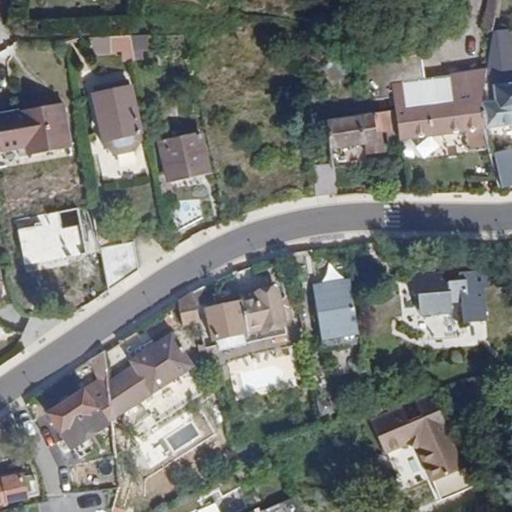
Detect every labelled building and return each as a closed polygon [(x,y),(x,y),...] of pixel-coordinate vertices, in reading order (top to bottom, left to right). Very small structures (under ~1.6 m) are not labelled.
[(511,84),(511,40),(511,29),(490,32),(482,83),(482,87),(511,84)] [(146,49),(146,34),(129,35),(132,48),(132,50),(141,50),(146,49)] [(132,48),(129,35),(96,38),(96,51),(110,50),(132,48)] [(96,51),(96,38),(78,39),(78,52),(96,51)] [(132,50),(132,48),(110,50),(110,64),(135,62),(134,60),(132,50)] [(142,60),(141,50),(132,50),(134,60),(142,60)] [(483,129),(481,118),(480,99),(482,87),(482,83),(467,84),(470,103),(429,109),(427,93),(393,97),(395,112),(397,131),(398,139),(464,131),(467,151),(488,148),(484,133),(483,129)] [(511,124),(511,84),(482,87),(480,99),(481,118),(483,129),(511,124)] [(94,104),(131,95),(130,89),(93,97),(94,104)] [(141,139),(131,95),(94,104),(104,148),(115,155),(133,151),(141,139)] [(63,113),(62,103),(44,106),(45,117),(63,113)] [(0,156),(69,145),(63,113),(45,117),(44,106),(0,113),(0,156)] [(384,154),(382,133),(397,131),(395,112),(325,121),(329,149),(364,146),(365,156),(384,154)] [(207,167),(200,134),(155,144),(163,182),(170,180),(169,175),(207,167)] [(0,164),(70,153),(69,145),(0,156),(0,164)] [(511,185),(511,148),(490,153),(500,188),(511,185)] [(331,169),(331,163),(312,165),(315,194),(335,194),(334,187),(331,169)] [(170,180),(208,172),(207,167),(169,175),(170,180)] [(348,186),(346,168),(331,169),(334,187),(348,186)] [(172,193),(170,180),(163,182),(166,195),(172,193)] [(174,232),(202,216),(197,201),(170,202),(174,232)] [(139,270),(136,240),(100,246),(108,290),(139,270)] [(240,303),(205,309),(212,339),(284,324),(284,321),(293,319),(290,305),(288,306),(284,283),(283,283),(280,268),(235,276),(240,303)] [(484,321),(482,288),(486,288),(485,270),(458,271),(458,280),(439,281),(438,273),(410,275),(411,295),(416,294),(418,315),(450,313),(450,304),(460,303),(461,323),(484,321)] [(0,306),(8,303),(4,279),(0,278),(0,306)] [(357,334),(348,279),(311,285),(320,340),(334,338),(357,334)] [(200,324),(193,292),(176,303),(181,328),(200,324)] [(284,324),(212,339),(214,349),(286,335),(284,324)] [(110,421),(192,366),(170,334),(128,362),(130,366),(108,380),(107,397),(110,421)] [(359,344),(357,334),(334,338),(335,347),(359,344)] [(227,361),(237,396),(291,381),(282,347),(227,361)] [(110,421),(107,397),(108,380),(108,374),(104,350),(90,360),(98,380),(46,414),(70,450),(110,424),(110,421)] [(460,410),(505,398),(501,386),(456,398),(460,410)] [(472,474),(438,396),(380,414),(384,424),(378,427),(392,459),(413,450),(426,455),(440,487),(472,474)] [(0,427),(3,432),(29,415),(22,405),(0,420),(0,427)] [(118,488),(115,462),(104,462),(106,489),(118,488)] [(0,503),(39,495),(33,472),(2,477),(0,477),(0,503)]
